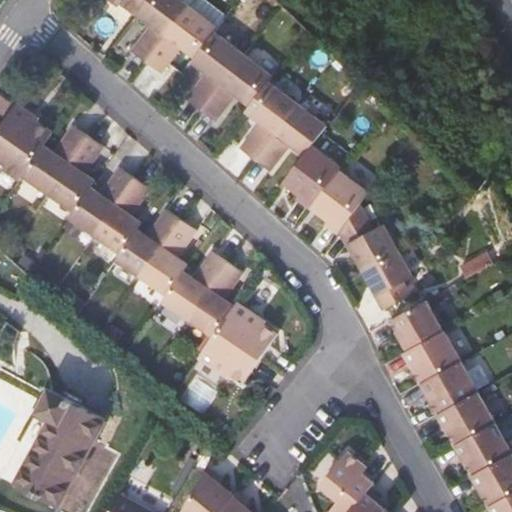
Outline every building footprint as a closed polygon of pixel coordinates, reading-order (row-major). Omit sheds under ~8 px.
[(147,0),(110,0),(113,2),(114,0),(118,0),(137,15),(138,13),(147,0)] [(219,27),(182,0),(147,0),(138,13),(151,24),(132,50),(161,73),(180,47),(195,58),(214,34),(219,27)] [(270,83),(274,79),(214,34),(195,58),(192,62),(207,73),(187,99),(217,123),(237,97),(252,108),(270,83)] [(307,158),(317,144),(329,128),(270,83),(252,108),(248,112),(262,123),(243,149),(272,172),(291,146),(307,158)] [(44,145),(50,135),(28,121),(29,118),(14,108),(0,129),(0,169),(19,182),(24,175),(44,145)] [(53,152),(44,145),(24,175),(75,211),(90,187),(94,181),(83,173),(101,147),(72,126),(53,152)] [(365,204),(375,191),(346,170),(342,173),(338,170),(343,163),(317,144),(307,158),(286,185),(302,197),(299,201),(316,214),(314,216),(327,226),(325,229),(337,239),(343,232),(365,204)] [(75,211),(71,216),(123,253),(138,230),(142,224),(130,216),(149,188),(119,167),(101,195),(90,187),(75,211)] [(376,224),(365,204),(343,232),(383,303),(417,283),(412,274),(409,277),(405,272),(414,266),(386,218),(376,224)] [(149,238),(138,230),(123,253),(119,259),(170,296),(185,274),(189,267),(177,259),(195,231),(167,211),(149,238)] [(195,281),(185,274),(170,296),(166,303),(216,338),(235,309),(224,302),(243,274),(213,253),(195,281)] [(407,347),(443,328),(427,298),(392,318),(407,347)] [(80,303),(73,312),(80,319),(87,308),(80,303)] [(259,318),(238,305),(235,309),(216,338),(201,362),(223,375),(225,373),(246,386),(278,337),(257,322),(259,318)] [(422,382),(462,361),(444,327),(443,328),(407,347),(404,349),(422,382)] [(479,391),(462,361),(422,382),(439,413),(479,391)] [(197,373),(181,397),(203,411),(219,387),(197,373)] [(71,498),(117,408),(62,379),(50,401),(62,408),(27,475),(71,498)] [(495,422),(479,391),(439,413),(456,443),(495,422)] [(511,452),(495,422),(456,443),(473,474),(511,452)] [(491,506),(511,494),(511,452),(473,474),(491,506)] [(350,511),(365,495),(374,484),(357,470),(361,464),(347,453),(323,482),(325,491),(338,501),(330,511),(350,511)] [(251,511),(245,506),(247,503),(234,493),(231,496),(220,486),(223,481),(206,469),(183,511),(251,511)] [(511,511),(511,494),(491,506),(494,511),(511,511)] [(385,511),(365,495),(350,511),(385,511)] [(146,511),(117,496),(108,511),(146,511)]
